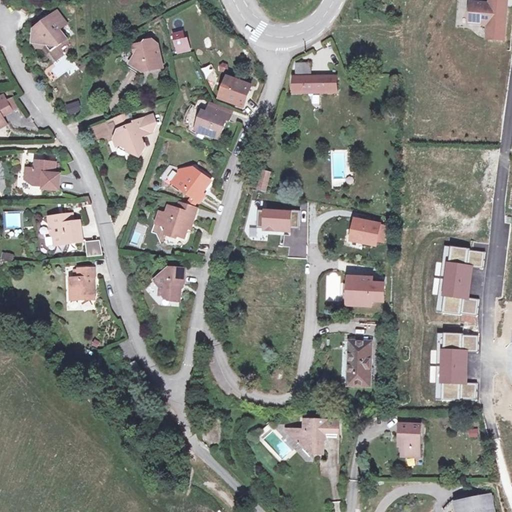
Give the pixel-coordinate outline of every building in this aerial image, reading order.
[(511,0),(489,0),(490,4),(471,3),(469,23),(488,24),(487,39),(505,40),(507,6),(511,6),(511,0)] [(69,21),(60,9),(35,26),(33,41),(49,41),(53,48),(68,39),(60,27),(69,21)] [(185,40),(183,40),(181,34),(171,37),(177,54),(187,52),(188,51),(185,40)] [(146,76),(165,72),(162,47),(158,48),(156,42),(148,42),(148,46),(137,48),(139,55),(131,65),(146,76)] [(297,62),(295,89),(337,92),(338,78),(311,76),(312,63),(297,62)] [(252,86),(236,79),(228,77),(220,97),(228,100),(244,106),(252,86)] [(9,100),(7,95),(0,98),(0,127),(1,127),(0,125),(0,117),(14,111),(9,100)] [(16,97),(9,100),(14,111),(20,108),(16,97)] [(70,115),(82,110),(78,99),(66,104),(70,115)] [(208,103),(205,110),(212,112),(214,105),(231,110),(232,107),(209,100),(208,103)] [(199,118),(202,119),(198,129),(219,136),(225,118),(229,118),(231,110),(214,105),(212,112),(205,110),(202,109),(199,118)] [(134,129),(130,118),(113,124),(118,137),(113,146),(116,153),(119,151),(125,154),(127,158),(139,163),(143,153),(141,148),(140,148),(138,144),(151,139),(145,124),(134,129)] [(152,122),(145,124),(151,139),(155,129),(152,122)] [(55,164),(36,161),(35,170),(27,169),(26,179),(36,186),(43,187),(43,190),(57,191),(60,176),(54,175),(55,164)] [(197,199),(198,199),(204,191),(199,188),(203,182),(205,184),(210,177),(192,164),(177,167),(178,175),(173,182),(190,194),(197,199)] [(260,187),(268,190),(273,171),(265,169),(260,187)] [(190,194),(185,201),(193,204),(197,199),(190,194)] [(190,221),(195,204),(193,204),(185,201),(180,199),(177,207),(167,204),(165,212),(158,210),(155,222),(167,225),(164,233),(174,236),(175,234),(183,236),(186,225),(184,224),(186,220),(190,221)] [(294,229),(294,226),(303,227),(304,211),(286,210),(286,212),(262,210),(261,228),(268,228),(268,230),(294,232),(294,229)] [(5,228),(21,228),(20,212),(5,212),(5,228)] [(74,215),(67,216),(68,224),(76,224),(74,215)] [(68,224),(67,216),(55,217),(56,227),(50,226),(51,235),(56,238),(57,246),(85,243),(82,223),(76,224),(68,224)] [(390,228),(360,221),(355,241),(379,246),(380,242),(386,243),(390,228)] [(101,241),(88,243),(90,257),(103,255),(101,241)] [(446,244),(436,311),(478,317),(481,299),(469,298),(474,267),(483,268),(486,250),(446,244)] [(13,262),(14,254),(3,252),(1,260),(13,262)] [(157,286),(158,292),(166,293),(167,298),(177,299),(178,281),(181,281),(182,265),(168,264),(168,267),(162,267),(150,278),(157,286)] [(81,268),(81,270),(81,279),(78,279),(74,280),(74,301),(94,300),(94,286),(97,285),(97,268),(81,268)] [(375,280),(360,279),(360,284),(353,284),(353,295),(349,295),(349,304),(360,305),(359,306),(374,307),(374,302),(386,303),(387,285),(375,285),(375,280)] [(477,352),(477,334),(436,333),(435,399),(478,399),(478,380),(468,380),(469,352),(477,352)] [(372,343),(351,342),(349,385),(371,386),(372,343)] [(148,368),(143,358),(136,360),(141,369),(143,370),(148,368)] [(341,420),(307,420),(307,430),(292,430),(292,434),(300,442),(304,442),(311,448),(316,449),(316,454),(326,454),(326,437),(340,437),(341,420)] [(422,454),(422,423),(403,423),(402,435),(404,435),(404,453),(422,454)] [(478,437),(478,429),(469,429),(469,437),(478,437)] [(299,451),(304,459),(310,455),(305,447),(299,451)] [(498,511),(494,492),(458,500),(460,511),(498,511)]
